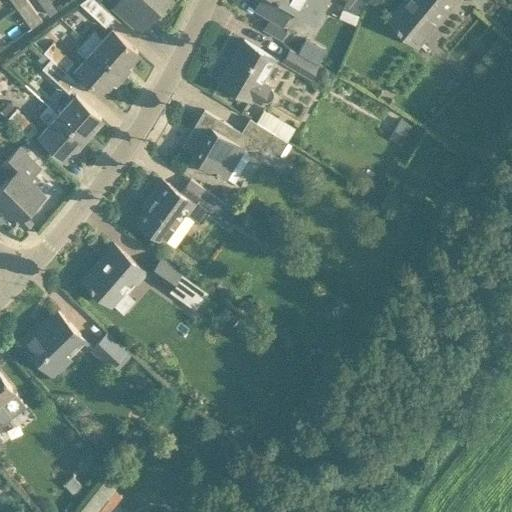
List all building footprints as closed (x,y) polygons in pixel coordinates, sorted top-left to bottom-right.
[(26,0),(17,7),(31,26),(41,18),(28,0),(26,0)] [(49,0),(39,0),(49,13),(56,8),(49,0)] [(105,24),(113,16),(98,2),(96,0),(82,0),(80,2),(105,24)] [(117,0),(113,6),(132,23),(142,13),(148,18),(164,0),(117,0)] [(288,27),(282,24),(291,8),(315,22),(327,0),(257,0),(255,5),(270,14),(268,16),(269,17),(263,28),(281,39),(288,27)] [(347,41),(364,0),(345,0),(337,17),(334,26),(331,34),(347,41)] [(407,0),(390,21),(406,33),(417,42),(451,0),(407,0)] [(511,12),(497,0),(491,7),(511,25),(511,12)] [(91,29),(84,38),(123,73),(130,65),(127,62),(138,51),(112,27),(102,38),(91,29)] [(76,67),(87,77),(102,90),(112,78),(116,81),(123,73),(84,38),(76,47),(86,56),(76,67)] [(270,87),(268,85),(269,83),(261,79),(274,56),(243,39),(220,80),(250,98),(251,96),(259,100),(260,99),(262,100),(266,100),(270,98),(272,94),(272,90),(270,87)] [(72,60),(51,42),(43,50),(50,57),(64,70),(72,60)] [(290,47),(282,61),(309,76),(317,63),(290,47)] [(36,58),(43,64),(50,57),(43,50),(36,58)] [(64,70),(50,57),(43,64),(41,66),(68,91),(77,82),(64,70)] [(75,93),(57,113),(84,136),(101,117),(75,93)] [(0,109),(0,110),(7,116),(6,117),(27,135),(36,126),(15,107),(14,108),(7,102),(0,109)] [(84,136),(57,113),(48,105),(40,114),(49,122),(39,133),(65,156),(84,136)] [(257,155),(262,146),(277,155),(287,139),(271,131),(249,118),(241,131),(204,109),(182,145),(194,152),(191,157),(225,177),(243,147),(257,155)] [(399,143),(406,132),(411,124),(400,117),(388,136),(399,143)] [(39,166),(25,152),(19,146),(0,164),(10,174),(0,184),(0,203),(15,219),(44,191),(29,176),(39,166)] [(137,221),(154,232),(163,239),(184,210),(200,222),(211,207),(230,221),(238,211),(190,177),(180,191),(162,178),(151,192),(155,196),(137,221)] [(292,247),(282,240),(273,253),(284,260),(292,247)] [(107,258),(86,282),(101,295),(110,302),(131,278),(135,282),(146,270),(129,255),(114,242),(103,254),(107,258)] [(160,257),(149,273),(169,287),(183,298),(194,282),(188,278),(180,272),(160,257)] [(21,341),(35,355),(51,372),(68,355),(63,350),(80,333),(58,310),(44,323),(46,325),(38,332),(34,328),(21,341)] [(110,365),(111,363),(116,369),(130,354),(125,349),(125,348),(107,331),(91,347),(110,365)] [(0,439),(3,437),(0,432),(0,423),(10,415),(2,405),(4,404),(3,403),(16,392),(0,372),(0,439)] [(71,475),(63,482),(71,492),(80,484),(71,475)] [(98,486),(76,511),(106,511),(116,500),(98,486)]
